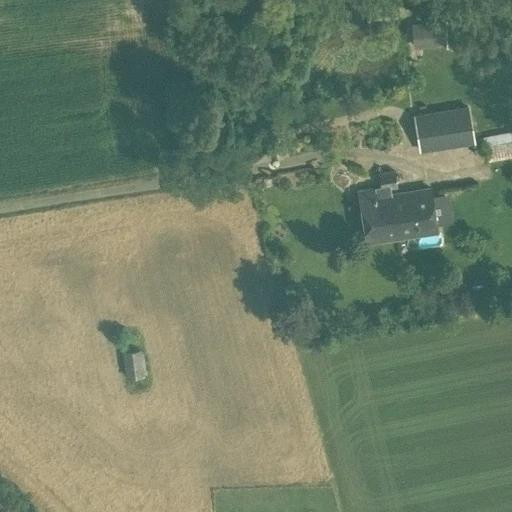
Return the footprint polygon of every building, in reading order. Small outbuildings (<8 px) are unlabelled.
[(412,48),(445,46),(443,20),(411,22),(412,48)] [(419,152),(475,144),(469,105),(413,113),(419,152)] [(487,161),(511,155),(511,130),(482,136),(487,161)] [(382,186),(398,183),(395,167),(379,170),(382,186)] [(437,228),(430,184),(377,193),(376,185),(357,188),(366,240),(437,228)] [(125,378),(145,375),(142,349),(122,351),(125,378)]
